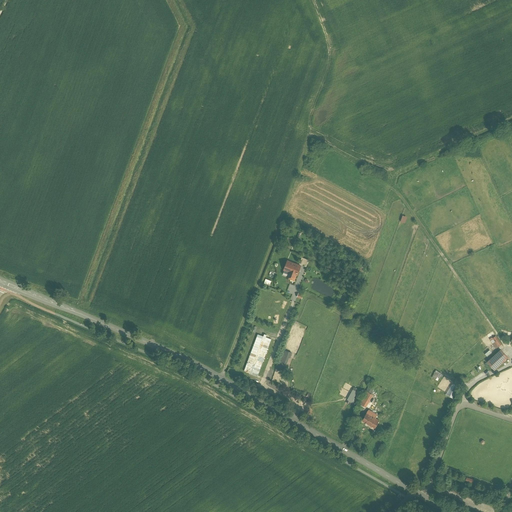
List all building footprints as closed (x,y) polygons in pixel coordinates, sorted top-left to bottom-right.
[(301,258),(299,264),(306,267),(308,261),(301,258)] [(301,267),(287,261),(283,271),(289,273),(287,278),(294,281),(296,276),(298,276),(301,267)] [(259,376),(271,338),(266,337),(266,335),(264,334),(263,336),(256,334),(244,372),(259,376)] [(496,335),(489,339),(496,349),(502,344),(496,335)] [(494,371),(508,358),(500,349),(486,363),(494,371)] [(292,353),(284,350),(277,369),(285,372),(292,353)] [(437,381),(442,374),(436,370),(431,377),(437,381)] [(446,395),(454,399),(460,387),(452,383),(446,395)] [(351,389),(346,403),(350,405),(351,402),(354,403),(358,392),(351,389)] [(365,392),(358,405),(365,408),(372,396),(365,392)] [(367,413),(362,422),(374,429),(379,420),(367,413)]
